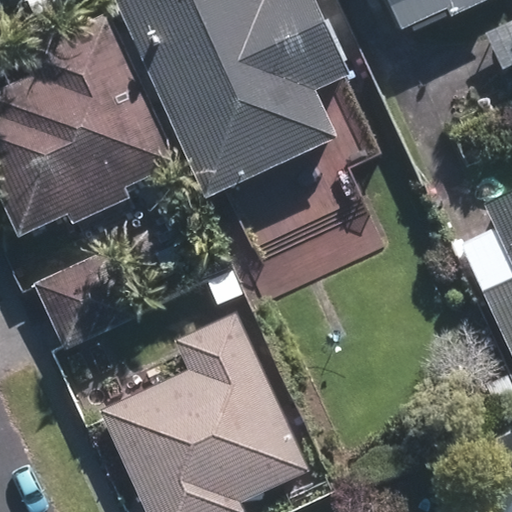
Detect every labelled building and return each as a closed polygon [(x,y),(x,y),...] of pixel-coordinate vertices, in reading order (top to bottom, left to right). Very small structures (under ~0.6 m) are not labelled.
[(113,0),(114,0),(206,203),(338,144),(316,97),(350,81),(312,0),(113,0)] [(381,0),(393,25),(440,4),(443,12),(470,0),(381,0)] [(119,191),(173,167),(103,14),(13,56),(24,77),(0,87),(0,215),(11,241),(62,216),(66,227),(124,201),(119,191)] [(511,22),(482,36),(499,75),(511,69),(511,22)] [(511,361),(511,191),(479,206),(491,230),(455,247),(508,363),(511,361)] [(104,251),(28,285),(59,352),(135,318),(104,251)] [(306,474),(231,313),(171,341),(186,371),(96,412),(142,511),(241,511),(238,505),(306,474)] [(504,455),(511,451),(511,421),(493,430),(504,455)] [(511,511),(511,493),(493,502),(497,511),(511,511)]
